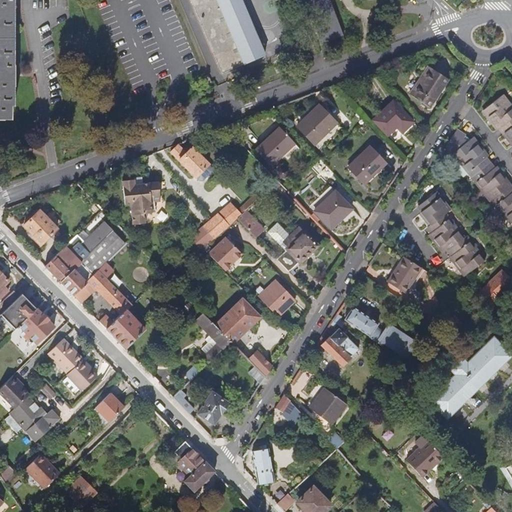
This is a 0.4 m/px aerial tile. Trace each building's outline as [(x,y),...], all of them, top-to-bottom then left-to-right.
[(11,0),(0,0),(0,119),(4,119),(4,116),(11,116),(11,86),(14,86),(14,65),(11,65),(11,0)] [(190,0),(222,73),(264,55),(241,0),(190,0)] [(304,0),(321,43),(343,35),(329,0),(304,0)] [(308,57),(316,54),(310,38),(304,40),(306,44),(304,45),(308,57)] [(409,95),(429,107),(447,79),(428,66),(409,95)] [(511,108),(502,96),(483,110),(492,123),(502,134),(504,132),(511,144),(511,108)] [(402,133),(413,122),(393,101),(373,119),(388,135),(396,127),(402,133)] [(314,144),(336,122),(318,104),(296,126),(314,144)] [(239,141),(224,126),(215,130),(230,144),(232,143),(234,145),(239,141)] [(271,165),(294,143),(279,127),(256,150),(271,165)] [(456,131),(447,145),(456,151),(454,153),(491,201),(493,199),(511,223),(511,222),(511,189),(505,180),(495,168),(492,169),(485,159),(487,158),(472,139),(469,140),(456,131)] [(185,152),(177,144),(170,151),(196,177),(209,164),(191,147),(185,152)] [(364,184),(385,163),(369,146),(347,167),(351,171),(354,173),(358,178),(364,184)] [(279,167),(276,171),(276,175),(279,179),(284,179),(288,175),(288,171),(284,167),(279,167)] [(354,173),(351,171),(349,173),(356,180),(358,178),(354,173)] [(134,185),(142,185),(142,183),(141,177),(134,178),(134,180),(134,185)] [(153,193),(160,192),(159,181),(142,183),(142,185),(134,185),(134,180),(122,181),(125,204),(130,204),(133,224),(145,223),(144,214),(152,213),(155,209),(154,201),(153,193)] [(296,186),(290,192),(295,196),(300,191),(296,186)] [(331,228),(352,209),(335,191),(314,211),(331,228)] [(429,225),(430,226),(433,230),(431,231),(447,251),(451,248),(455,253),(453,255),(468,273),(484,260),(466,237),(464,238),(445,214),(450,210),(436,192),(419,205),(423,210),(421,212),(430,224),(429,225)] [(212,218),(218,226),(233,214),(237,209),(231,202),(212,218)] [(265,230),(241,205),(237,209),(233,214),(237,219),(256,238),(265,230)] [(40,244),(57,228),(40,210),(24,225),(34,235),(33,236),(40,244)] [(218,226),(215,228),(220,234),(237,219),(233,214),(218,226)] [(212,218),(205,225),(211,232),(215,228),(218,226),(212,218)] [(77,234),(62,249),(54,257),(44,266),(73,295),(87,281),(99,270),(98,269),(125,243),(119,237),(121,234),(118,231),(116,233),(103,221),(81,243),(79,242),(82,239),(77,234)] [(276,259),(288,271),(315,245),(298,227),(289,236),(277,223),(267,232),(285,251),(276,259)] [(211,232),(205,225),(191,237),(198,244),(211,232)] [(201,248),(202,247),(220,234),(215,228),(211,232),(198,244),(201,248)] [(209,254),(222,268),(232,259),(234,261),(242,253),(226,237),(213,250),(207,244),(203,248),(209,254)] [(54,257),(62,249),(57,243),(48,252),(54,257)] [(502,251),(491,261),(495,264),(505,255),(502,251)] [(421,269),(403,257),(394,270),(396,271),(388,283),(404,294),(421,269)] [(222,268),(224,270),(234,261),(232,259),(222,268)] [(99,270),(87,281),(96,290),(98,292),(120,315),(126,310),(127,310),(132,305),(107,279),(114,272),(105,264),(99,270)] [(386,282),(388,283),(396,271),(394,270),(386,282)] [(480,271),(473,278),(476,282),(484,275),(480,271)] [(497,297),(511,283),(511,282),(501,271),(477,294),(491,308),(500,300),(497,297)] [(0,297),(0,298),(13,286),(0,272),(0,297)] [(280,314),(294,300),(275,280),(259,297),(271,310),(273,308),(280,314)] [(73,295),(81,304),(96,290),(87,281),(73,295)] [(1,302),(7,308),(22,294),(15,288),(1,302)] [(22,294),(7,308),(1,314),(15,329),(18,326),(36,343),(53,326),(47,319),(48,318),(44,313),(42,314),(22,294)] [(231,342),(232,343),(260,317),(242,298),(214,324),(231,342)] [(378,324),(354,307),(345,319),(370,336),(369,337),(382,346),(384,343),(402,355),(412,340),(398,331),(396,333),(389,329),(386,333),(376,326),(378,324)] [(113,322),(106,329),(125,348),(145,329),(127,310),(126,310),(120,315),(113,322)] [(209,363),(231,342),(214,324),(203,313),(196,321),(209,335),(205,339),(208,342),(202,349),(207,354),(203,357),(209,363)] [(333,320),(332,321),(336,324),(341,328),(345,323),(342,321),(341,317),(342,316),(337,313),(333,320)] [(105,314),(98,321),(106,329),(113,322),(105,314)] [(444,328),(445,329),(454,335),(464,326),(457,318),(452,323),(451,322),(444,328)] [(36,343),(41,348),(58,331),(53,326),(36,343)] [(341,365),(359,349),(339,329),(330,337),(329,336),(321,344),(341,365)] [(431,357),(454,335),(445,329),(424,349),(431,357)] [(445,418),(511,355),(492,336),(466,361),(460,355),(447,368),(453,374),(426,399),(445,418)] [(81,360),(82,359),(62,339),(47,354),(67,374),(81,360)] [(248,348),(242,353),(249,359),(254,354),(248,348)] [(249,359),(254,365),(265,376),(272,366),(257,351),(254,354),(249,359)] [(81,360),(67,374),(66,375),(68,377),(63,382),(73,392),(78,387),(82,390),(97,376),(81,360)] [(261,383),(265,376),(254,365),(249,371),(261,383)] [(190,381),(199,373),(194,368),(185,376),(190,381)] [(13,375),(0,387),(0,391),(15,408),(28,395),(29,394),(22,387),(24,385),(13,375)] [(331,424),(347,404),(326,387),(325,388),(318,383),(309,394),(313,397),(307,404),(331,424)] [(46,384),(41,389),(50,399),(55,394),(46,384)] [(197,413),(213,424),(228,402),(212,391),(197,413)] [(179,393),(173,398),(189,414),(194,409),(179,393)] [(104,427),(124,408),(110,394),(91,413),(104,427)] [(291,401),(284,394),(275,408),(283,413),(291,401)] [(15,408),(10,413),(24,430),(24,429),(36,441),(51,428),(51,427),(60,419),(52,410),(48,413),(41,406),(34,413),(29,407),(35,402),(28,395),(15,408)] [(327,438),(336,448),(343,441),(334,432),(327,438)] [(185,442),(177,434),(170,441),(178,449),(185,442)] [(434,462),(436,464),(444,457),(424,436),(416,443),(421,448),(407,461),(421,475),(434,462)] [(194,490),(214,471),(185,442),(178,449),(175,452),(182,459),(178,463),(191,476),(185,481),(194,490)] [(258,484),(273,481),(267,449),(265,449),(265,446),(260,446),(260,448),(256,448),(257,451),(253,451),(258,484)] [(44,488),(59,473),(41,455),(26,469),(44,488)] [(423,477),(436,464),(434,462),(421,475),(423,477)] [(511,463),(502,470),(511,485),(511,463)] [(82,509),(98,492),(82,477),(66,493),(82,509)] [(308,511),(322,511),(330,505),(313,488),(299,502),(308,511)] [(288,493),(276,504),(284,511),(293,503),(293,499),(288,493)] [(437,511),(441,508),(435,502),(425,511),(426,511),(437,511)]
